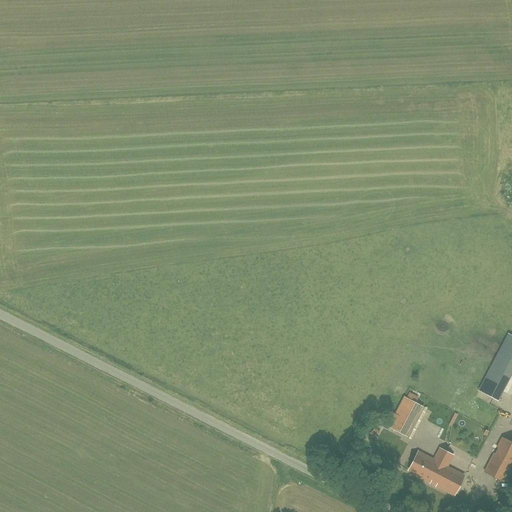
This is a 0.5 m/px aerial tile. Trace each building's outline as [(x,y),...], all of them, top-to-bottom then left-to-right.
[(511,363),(511,336),(509,335),(498,355),(479,391),(494,399),(511,363)] [(403,435),(419,405),(404,397),(389,427),(403,435)] [(503,482),(507,473),(511,464),(511,443),(504,440),(503,439),(502,439),(497,448),(498,449),(499,450),(497,455),(495,454),(494,454),(494,455),(490,463),(489,464),(485,472),(485,473),(494,477),(502,482),(503,482)] [(441,447),(435,459),(419,451),(410,469),(419,474),(424,477),(423,478),(431,482),(433,478),(436,472),(441,462),(447,451),(441,447)] [(454,494),(458,487),(461,482),(465,474),(447,465),(453,454),(447,451),(441,462),(436,472),(433,478),(431,482),(454,494)] [(507,505),(500,500),(497,505),(503,509),(507,505)]
